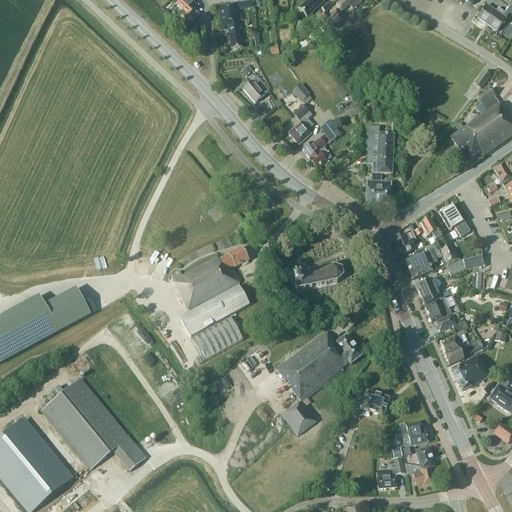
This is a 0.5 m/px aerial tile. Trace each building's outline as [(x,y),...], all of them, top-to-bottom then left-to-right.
[(176,0),(179,3),(176,5),(193,22),(196,25),(200,20),(197,18),(199,16),(190,7),(196,0),(176,0)] [(306,19),(326,0),(308,0),(298,10),(306,19)] [(342,0),(336,5),(341,12),(355,0),(342,0)] [(252,8),(251,1),(244,2),(245,9),(252,8)] [(324,12),(330,7),(326,3),(321,8),(324,12)] [(217,7),(221,32),(227,31),(230,50),(242,48),(235,4),(217,7)] [(477,19),(496,33),(505,19),(502,17),(504,13),(498,9),(495,12),(486,6),(477,19)] [(319,26),(326,36),(343,22),(334,10),(325,17),(323,14),(316,20),(320,25),(319,26)] [(245,78),(251,72),(247,67),(241,73),(245,78)] [(474,85),(480,90),(490,77),(483,72),(474,85)] [(265,94),(268,91),(257,78),(243,90),(255,104),(265,95),(265,94)] [(310,95),(300,85),(292,92),(302,102),(310,95)] [(494,97),(490,90),(476,100),(486,113),(463,129),(460,124),(455,127),(458,132),(450,138),(468,164),(481,155),(482,157),(511,136),(511,123),(498,104),(493,97),(494,97)] [(301,123),(300,124),(288,134),(299,146),(311,134),(308,131),(313,126),(307,120),(311,117),(303,107),(293,115),(301,123)] [(325,136),(330,142),(340,135),(330,122),(320,130),(325,136)] [(375,175),(371,175),(371,183),(366,183),(365,203),(375,204),(380,205),(380,204),(390,204),(391,184),(381,183),(381,176),(391,176),(393,136),(392,136),(378,135),(378,129),(368,128),(368,141),(365,141),(365,151),(367,152),(367,165),(372,165),(372,166),(376,166),(375,175)] [(320,139),(312,144),(302,151),(316,169),(331,158),(323,148),(325,147),(325,146),(330,142),(325,136),(320,139)] [(511,158),(503,163),(511,177),(511,176),(511,158)] [(511,184),(511,179),(511,177),(503,163),(493,169),(501,185),(502,184),(504,188),(511,184)] [(486,187),(483,189),(484,191),(487,190),(489,194),(496,191),(494,186),(487,189),(486,187)] [(440,214),(439,214),(449,231),(454,229),(460,239),(470,233),(453,205),(445,210),(443,210),(440,212),(440,214)] [(431,235),(434,241),(442,236),(439,231),(437,232),(430,219),(419,226),(426,238),(431,235)] [(401,255),(402,256),(415,250),(412,244),(416,242),(412,233),(403,237),(402,235),(394,239),(398,249),(398,251),(399,254),(401,255)] [(436,245),(446,264),(457,259),(447,239),(436,245)] [(435,244),(433,245),(424,248),(426,253),(404,262),(412,280),(432,272),(430,266),(437,262),(435,258),(440,255),(435,244)] [(217,258),(182,277),(179,272),(170,276),(191,313),(180,319),(190,339),(249,306),(238,287),(202,307),(201,306),(239,285),(231,270),(248,262),(241,249),(218,261),(217,258)] [(465,271),(482,267),(480,257),(461,262),(447,268),(450,277),(465,271)] [(331,266),(332,268),(308,273),(308,271),(306,271),(307,273),(301,274),(301,272),(299,273),(300,274),(294,276),(293,274),(292,274),(292,276),(291,276),(292,280),(294,287),(294,291),(295,291),(296,292),(297,292),(297,290),(303,289),(303,291),(305,291),(304,289),(310,288),(310,290),(311,289),(311,287),(335,283),(335,285),(337,284),(336,282),(341,278),(343,278),(344,276),(342,276),(341,271),(342,270),(341,268),(339,269),(333,267),(333,265),(331,266)] [(415,288),(423,307),(448,296),(445,290),(438,294),(436,288),(435,288),(431,280),(415,288)] [(0,364),(58,333),(44,307),(39,297),(0,317),(0,364)] [(439,333),(452,327),(454,333),(465,329),(463,322),(454,326),(443,300),(424,308),(431,325),(435,323),(439,333)] [(505,312),(507,304),(500,302),(498,310),(505,312)] [(190,340),(203,363),(242,341),(230,319),(190,340)] [(444,355),(458,349),(459,349),(458,346),(463,344),(460,337),(466,334),(464,330),(453,335),(454,338),(442,343),(443,345),(440,346),(444,355)] [(350,365),(361,357),(345,337),(334,345),(326,333),(276,371),(300,402),(282,417),(297,437),(316,423),(305,408),(310,404),(306,399),(342,371),(341,369),(348,363),(350,365)] [(494,342),(503,344),(505,335),(496,333),(494,342)] [(458,349),(444,355),(444,357),(443,357),(446,362),(449,367),(463,361),(462,358),(473,353),(470,346),(462,349),(462,351),(459,352),(458,349)] [(451,371),(462,392),(489,378),(478,357),(451,371)] [(40,412),(48,421),(89,472),(113,453),(129,473),(145,460),(80,380),(63,393),(58,387),(52,392),(57,399),(40,412)] [(489,384),(482,392),(486,395),(493,387),(489,384)] [(496,406),(511,416),(511,413),(511,393),(507,390),(506,391),(498,386),(489,399),(497,405),(496,406)] [(366,392),(364,399),(357,397),(353,411),(360,413),(361,410),(383,417),(388,399),(366,392)] [(0,481),(25,511),(32,511),(73,479),(23,420),(0,439),(0,481)] [(493,435),(507,445),(511,438),(511,432),(501,424),(493,435)] [(402,439),(404,449),(427,444),(425,432),(422,433),(420,426),(406,429),(408,438),(402,439)] [(393,459),(402,457),(400,449),(392,451),(393,459)] [(404,457),(410,456),(409,449),(402,451),(404,457)] [(434,485),(430,469),(433,468),(429,449),(415,452),(419,468),(411,469),(415,487),(422,485),(423,487),(434,485)] [(395,476),(404,475),(402,460),(392,461),(393,471),(389,471),(376,472),(378,490),(397,489),(395,476)]
